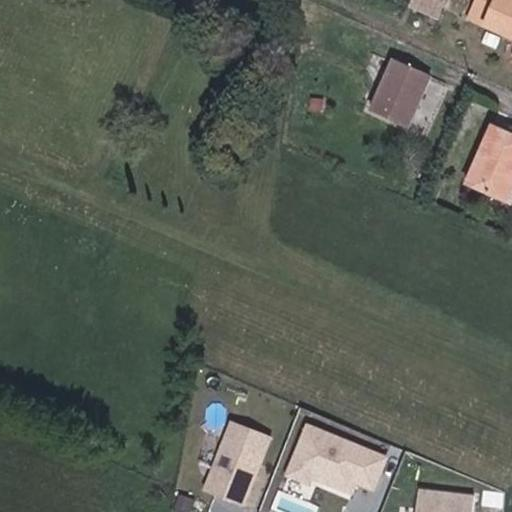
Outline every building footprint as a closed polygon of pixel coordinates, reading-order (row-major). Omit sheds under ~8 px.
[(449,12),(454,0),(424,0),(424,1),(449,12)] [(486,0),(481,12),(494,19),(502,0),(486,0)] [(511,0),(502,0),(494,19),(511,27),(511,0)] [(409,130),(435,77),(390,54),(364,109),(409,130)] [(506,200),(511,187),(511,134),(497,128),(471,186),(506,200)] [(242,504),(269,437),(230,421),(203,488),(242,504)] [(307,426),(288,473),(307,481),(310,474),(350,491),(354,480),(371,487),(383,458),(307,426)] [(469,511),(472,495),(417,489),(414,511),(469,511)]
